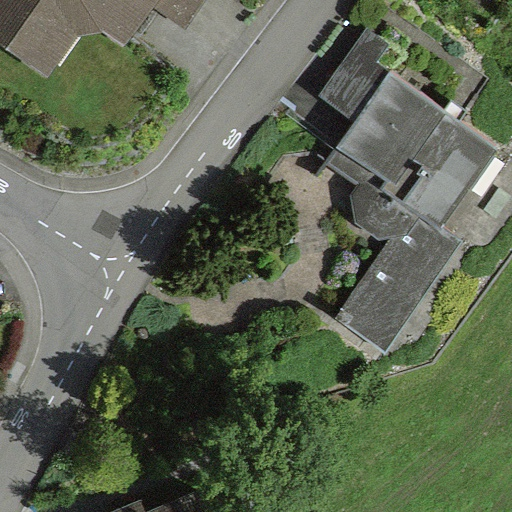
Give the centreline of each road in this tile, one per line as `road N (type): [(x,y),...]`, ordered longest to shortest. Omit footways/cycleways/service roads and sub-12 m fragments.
road 1 (residential): [(324,0),(116,274)]
road 2 (residential): [(116,274),(0,482)]
road 3 (residential): [(116,274),(0,192)]
